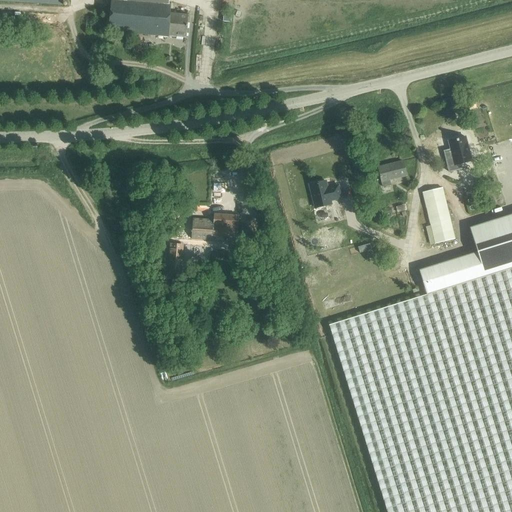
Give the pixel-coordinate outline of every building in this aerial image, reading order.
[(111,0),(108,31),(186,39),(188,15),(170,14),(171,5),(169,5),(169,0),(111,0)] [(450,150),(444,152),(449,173),(462,169),(461,164),(471,162),(465,137),(448,142),(450,150)] [(378,168),(382,182),(383,188),(391,186),(390,181),(406,176),(403,162),(378,168)] [(326,175),(310,179),(316,202),(332,198),(331,195),(342,192),(338,180),(331,181),(332,182),(328,183),(326,175)] [(479,187),(471,189),(473,196),(480,194),(479,187)] [(435,244),(455,239),(442,189),(423,193),(435,244)] [(192,239),(211,240),(212,237),(237,239),(239,217),(214,215),(214,221),(193,220),(192,239)] [(477,253),(419,271),(427,295),(511,268),(511,215),(470,228),(477,253)] [(242,220),(241,236),(254,237),(255,221),(242,220)] [(369,243),(357,246),(359,253),(371,250),(369,243)] [(170,244),(169,260),(171,260),(169,276),(179,277),(181,261),(182,261),(183,245),(170,244)] [(511,511),(511,268),(427,295),(329,325),(386,511),(511,511)]
